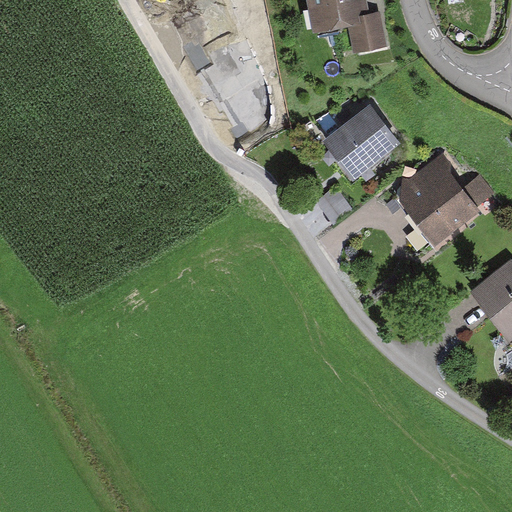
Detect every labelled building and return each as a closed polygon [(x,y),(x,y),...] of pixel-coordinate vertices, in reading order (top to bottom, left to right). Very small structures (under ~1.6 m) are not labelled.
[(368,0),(308,0),(314,27),(349,22),(355,51),(390,45),(383,9),(370,9),(368,0)] [(403,136),(371,99),(324,136),(354,172),(403,136)] [(465,184),(446,160),(400,195),(436,242),(482,207),(479,203),(495,191),(480,173),(465,184)] [(317,200),(335,223),(353,209),(337,185),(317,200)] [(511,334),(511,256),(472,285),(510,336),(511,334)]
